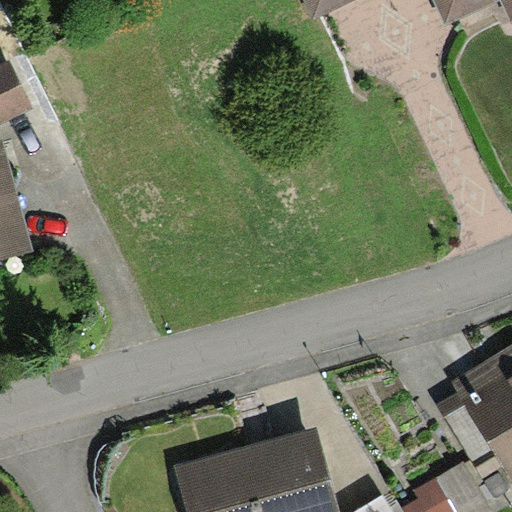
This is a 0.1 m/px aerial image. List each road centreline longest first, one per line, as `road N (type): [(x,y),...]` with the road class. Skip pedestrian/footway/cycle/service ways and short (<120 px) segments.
road 1 (residential): [(511,265),(13,407)]
road 2 (residential): [(13,407),(77,511)]
